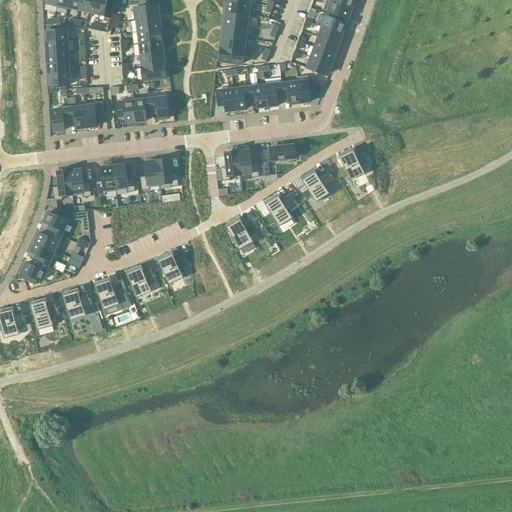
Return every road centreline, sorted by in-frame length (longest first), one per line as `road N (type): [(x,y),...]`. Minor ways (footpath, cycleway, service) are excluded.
road 1 (unclassified): [(0,384),(194,321),(356,227),(511,155)]
road 2 (residential): [(207,140),(317,126),(366,0)]
road 3 (residential): [(215,221),(90,276),(15,298),(0,289)]
road 4 (residential): [(361,135),(215,221)]
road 5 (residential): [(47,157),(207,140)]
road 6 (residential): [(47,157),(39,214),(0,289)]
